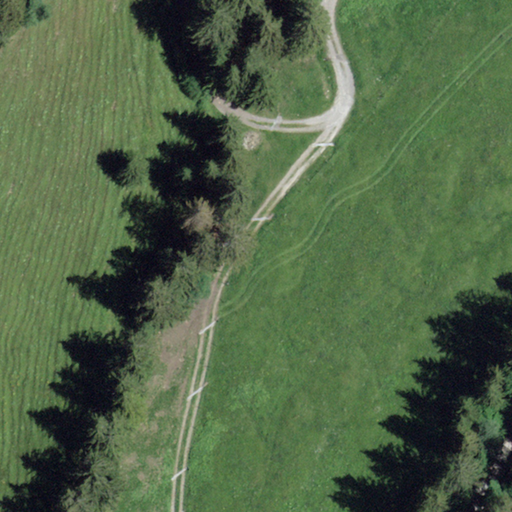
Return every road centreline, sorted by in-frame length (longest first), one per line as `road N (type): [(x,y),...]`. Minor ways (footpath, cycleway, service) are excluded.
road 1 (track): [(340,112),(302,179),(226,271),(202,342),(182,511)]
road 2 (track): [(340,112),(312,127),(261,129),(223,110),(187,0)]
